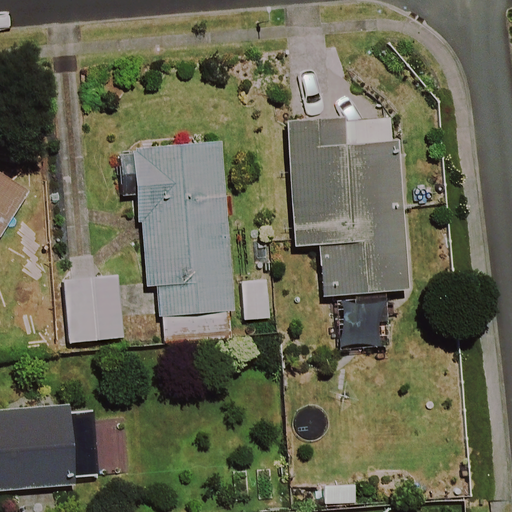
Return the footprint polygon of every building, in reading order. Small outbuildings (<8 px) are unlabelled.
[(401,294),(390,121),(280,128),(288,250),(313,248),(317,300),(332,299),(335,354),(384,351),(381,296),(401,294)] [(228,338),(215,146),(126,152),(134,263),(144,262),(150,343),(228,338)] [(0,229),(25,191),(0,174),(0,229)] [(115,342),(110,278),(63,282),(68,346),(115,342)] [(263,284),(237,284),(238,323),(264,322),(263,284)] [(0,492),(92,487),(88,411),(0,416),(0,492)]
